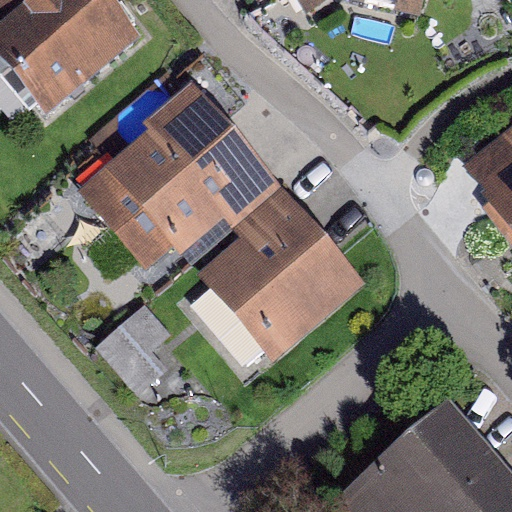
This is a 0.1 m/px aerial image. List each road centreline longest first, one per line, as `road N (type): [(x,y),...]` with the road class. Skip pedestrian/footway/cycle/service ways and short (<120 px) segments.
road 1 (residential): [(445,295),(381,186),(193,0)]
road 2 (residential): [(202,511),(445,295)]
road 3 (tertiary): [(132,511),(0,357)]
